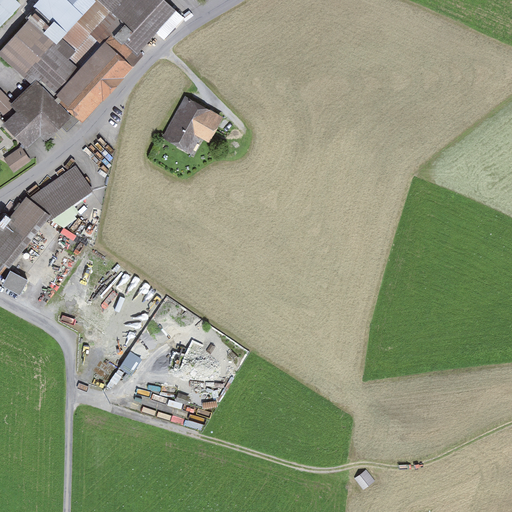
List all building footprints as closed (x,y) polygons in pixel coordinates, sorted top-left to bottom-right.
[(0,0),(0,29),(21,6),(14,0),(0,0)] [(67,0),(44,0),(37,9),(55,25),(45,35),(58,47),(64,41),(77,54),(71,60),(81,70),(116,33),(128,44),(138,33),(102,0),(93,0),(81,13),(67,0)] [(180,13),(165,0),(102,0),(138,33),(128,44),(140,55),(180,13)] [(27,18),(30,21),(45,35),(55,25),(37,9),(27,18)] [(38,79),(56,96),(81,70),(71,60),(77,54),(64,41),(58,47),(45,35),(30,21),(1,52),(34,83),(38,79)] [(81,70),(56,96),(75,114),(80,119),(140,55),(128,44),(116,33),(81,70)] [(0,117),(0,120),(30,149),(42,137),(48,143),(75,114),(56,96),(38,79),(34,83),(14,104),(1,91),(0,91),(0,112),(3,115),(0,117)] [(186,97),(164,138),(191,152),(200,136),(213,143),(226,119),(186,97)] [(21,147),(4,159),(13,173),(31,161),(21,147)] [(77,167),(29,199),(54,218),(52,220),(54,222),(96,192),(77,167)] [(52,220),(54,218),(29,199),(25,195),(0,226),(0,260),(12,271),(52,220)] [(0,285),(12,271),(0,260),(0,285)] [(10,275),(2,290),(21,299),(28,284),(10,275)] [(131,353),(119,370),(130,377),(142,360),(131,353)] [(125,409),(204,427),(207,418),(166,408),(168,399),(149,394),(148,398),(140,396),(140,397),(129,395),(125,409)] [(367,470),(356,477),(364,488),(375,481),(367,470)]
